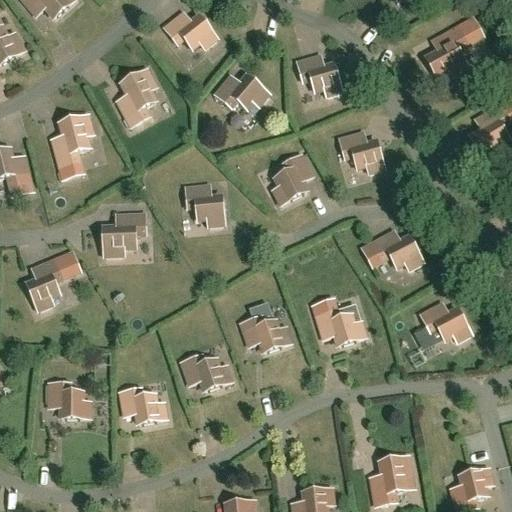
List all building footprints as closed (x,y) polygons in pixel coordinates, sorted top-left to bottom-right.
[(19,0),(36,19),(45,12),(53,23),(77,3),(75,0),(19,0)] [(191,26),(183,17),(165,32),(178,49),(185,43),(193,54),(201,48),(205,53),(218,43),(199,19),(191,26)] [(0,30),(0,70),(25,55),(15,37),(9,41),(2,30),(0,30)] [(441,88),(458,78),(455,72),(465,66),(459,55),(467,50),(457,31),(433,44),(438,54),(426,61),(441,88)] [(324,70),(320,59),(298,65),(304,87),(312,85),(315,97),(325,94),(327,102),(342,97),(334,67),(324,70)] [(131,131),(149,122),(144,112),(156,105),(151,94),(156,91),(147,75),(122,88),(129,100),(118,106),(131,131)] [(270,99),(246,80),(240,88),(230,80),(216,98),(232,111),(237,105),(248,114),(254,107),(260,112),(270,99)] [(486,166),(502,156),(499,150),(510,144),(503,132),(511,128),(500,109),(476,123),(481,133),(470,139),(486,166)] [(61,171),(80,166),(77,156),(90,152),(87,140),(93,139),(88,120),(61,128),(64,140),(53,144),(61,171)] [(366,147),(362,135),(339,142),(346,164),(354,162),(358,174),(368,171),(370,178),(385,174),(376,144),(366,147)] [(14,163),(12,153),(0,155),(0,181),(7,180),(10,189),(31,183),(25,160),(14,163)] [(281,209),(308,195),(303,186),(313,180),(302,159),(283,170),(286,177),(275,183),(280,192),(273,195),(281,209)] [(211,200),(209,188),(186,191),(188,213),(197,213),(198,225),(209,224),(209,231),(225,229),(222,199),(211,200)] [(104,262),(124,261),(124,253),(136,253),(135,240),(146,239),(145,217),(116,218),(117,230),(103,230),(104,262)] [(400,245),(394,235),(373,247),(383,266),(391,261),(397,273),(406,268),(409,274),(423,267),(408,240),(400,245)] [(39,315),(54,309),(51,303),(60,300),(55,288),(63,284),(54,263),(32,273),(37,283),(27,287),(39,315)] [(447,317),(442,307),(421,319),(431,337),(438,333),(445,345),(454,340),(458,346),(471,339),(457,312),(447,317)] [(340,322),(338,314),(316,321),(324,343),(334,340),(338,351),(367,342),(362,326),(356,328),(353,318),(340,322)] [(265,329),(262,321),(241,328),(249,350),(260,347),(263,357),(292,347),(287,332),(280,334),(277,325),(265,329)] [(205,367),(202,359),(181,367),(190,389),(200,385),(204,397),(234,385),(228,370),(222,373),(218,362),(205,367)] [(91,423),(91,407),(84,407),(84,396),(71,396),(71,388),(49,388),(49,412),(61,412),(61,422),(91,423)] [(143,400),(142,393),(120,397),(124,420),(136,418),(138,429),(168,423),(165,408),(158,409),(156,398),(143,400)] [(376,510),(397,505),(396,497),(408,494),(406,482),(413,480),(409,461),(380,466),(382,480),(370,482),(376,510)] [(455,511),(474,511),(477,511),(475,504),(489,500),(487,491),(494,489),(490,473),(460,480),(463,490),(451,493),(455,511)] [(292,511),(328,511),(328,510),(335,509),(333,493),(303,496),(304,506),(292,508),(292,511)]
